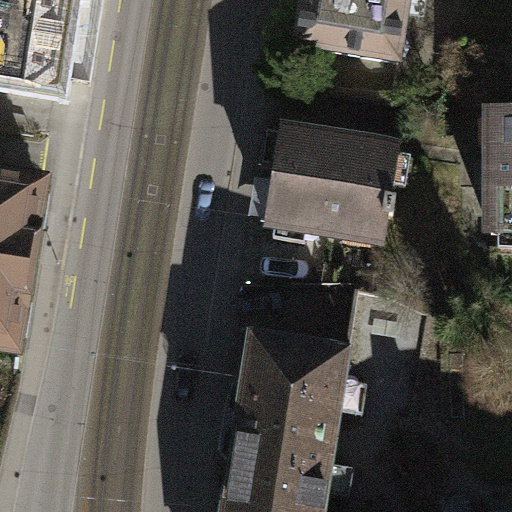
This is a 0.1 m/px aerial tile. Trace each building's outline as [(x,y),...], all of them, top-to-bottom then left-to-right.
[(0,0),(0,83),(54,92),(69,0),(0,0)] [(302,0),(296,48),(397,63),(406,0),(302,0)] [(492,234),(511,234),(511,113),(495,113),(495,181),(491,187),(492,234)] [(330,226),(383,234),(397,151),(283,132),(268,225),(329,235),(330,226)] [(41,185),(0,178),(0,350),(13,352),(41,185)] [(223,507),(249,511),(323,511),(348,353),(251,339),(223,507)]
